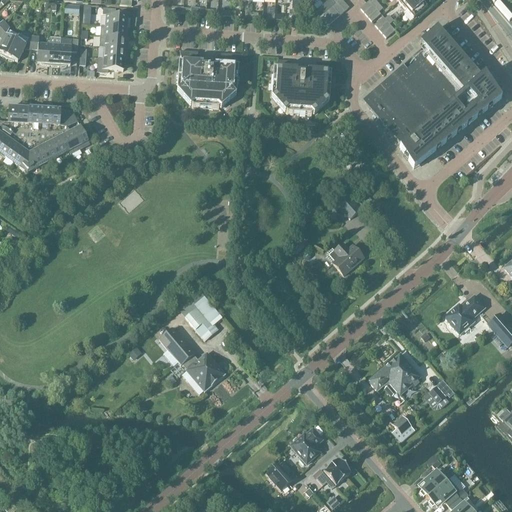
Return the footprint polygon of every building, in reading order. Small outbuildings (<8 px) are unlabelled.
[(332,0),(331,1),(335,6),(336,4),(344,13),(349,9),(341,0),(340,1),(339,0),(332,0)] [(360,10),(364,14),(373,7),(374,8),(378,5),(373,0),(370,4),(369,2),(360,10)] [(401,0),(398,3),(405,12),(418,0),(401,0)] [(421,0),(418,0),(405,12),(413,20),(428,8),(421,0)] [(336,4),(335,6),(332,8),(340,17),(344,13),(336,4)] [(376,11),(368,19),(372,23),(380,15),(379,13),(383,10),(378,5),(374,8),(376,11)] [(364,14),(368,19),(376,11),(374,8),(373,7),(364,14)] [(332,8),(327,12),(335,21),(340,17),(332,8)] [(100,27),(101,27),(126,29),(127,18),(115,17),(115,11),(103,10),(102,17),(100,16),(100,27)] [(327,12),(323,16),(331,25),(335,21),(327,12)] [(331,25),(323,16),(318,19),(326,29),(331,25)] [(374,26),(378,31),(387,23),(389,26),(393,22),(389,17),(385,20),(383,19),(374,26)] [(378,31),(382,35),(391,28),(389,26),(387,23),(378,31)] [(0,56),(6,60),(18,35),(8,31),(9,30),(6,26),(0,33),(0,38),(3,42),(0,47),(0,55),(0,56)] [(101,27),(100,38),(125,40),(128,40),(129,31),(126,30),(126,29),(101,27)] [(391,28),(382,35),(386,40),(395,32),(391,28)] [(423,49),(362,102),(417,166),(492,101),(486,94),(489,90),(437,29),(419,44),(423,49)] [(23,50),(31,51),(34,38),(29,38),(29,39),(19,34),(18,35),(6,60),(13,63),(14,62),(17,63),(23,50)] [(40,66),(48,68),(49,46),(38,45),(39,39),(34,38),(31,51),(38,52),(37,65),(40,65),(40,66)] [(100,38),(99,49),(104,49),(124,51),(127,51),(128,41),(125,41),(125,40),(100,38)] [(60,47),(59,68),(66,68),(66,67),(70,67),(71,54),(77,54),(78,42),(72,41),(71,48),(60,47)] [(48,68),(59,68),(60,47),(49,46),(48,68)] [(104,49),(103,60),(124,62),(126,62),(127,52),(124,52),(124,51),(104,49)] [(192,109),(218,111),(236,95),(238,69),(234,68),(239,57),(221,56),(216,67),(200,66),(197,54),(179,53),(182,65),(179,64),(177,91),(192,109)] [(124,62),(103,60),(97,60),(96,74),(107,75),(108,72),(123,73),(124,62)] [(271,98),(287,115),(293,116),(293,113),(305,113),(305,117),(311,117),(329,102),(329,95),(326,95),(327,83),(330,84),(331,75),(327,75),(328,66),(316,65),(313,74),(291,72),(289,63),(277,62),(277,71),(273,71),(272,80),(276,80),(275,92),(272,91),(271,98)] [(0,155),(27,175),(69,153),(70,156),(89,146),(72,114),(9,109),(7,125),(0,124),(0,155)] [(338,208),(350,221),(360,212),(348,199),(338,208)] [(14,230),(10,236),(17,241),(22,236),(14,230)] [(301,244),(292,252),(296,256),(305,248),(301,244)] [(352,248),(348,251),(343,245),(326,259),(332,265),(343,278),(363,261),(352,248)] [(511,279),(511,262),(503,270),(511,279)] [(461,309),(459,307),(458,306),(444,319),(449,325),(449,327),(452,330),(454,330),(459,336),(473,324),(471,321),(484,310),(474,298),(461,309)] [(182,319),(183,320),(204,343),(218,332),(195,307),(182,319)] [(511,329),(500,316),(488,326),(508,349),(511,344),(511,329)] [(172,330),(159,342),(205,394),(225,376),(206,354),(199,361),(172,330)] [(420,339),(424,343),(429,339),(425,335),(420,339)] [(135,348),(128,354),(133,361),(140,354),(135,348)] [(390,386),(396,394),(397,394),(404,402),(400,397),(412,387),(413,389),(419,384),(417,382),(420,379),(400,356),(384,370),(390,377),(385,382),(390,386)] [(391,399),(396,394),(390,386),(385,382),(390,377),(384,370),(368,383),(377,393),(384,387),(386,389),(384,391),(391,399)] [(171,377),(166,380),(171,387),(176,383),(171,377)] [(444,383),(428,396),(437,406),(444,400),(447,397),(449,399),(450,398),(454,395),(444,383)] [(511,416),(503,424),(504,425),(511,432),(507,435),(511,440),(511,416)] [(389,422),(389,423),(396,430),(401,436),(410,428),(402,418),(393,426),(389,422)] [(294,444),(290,448),(301,460),(299,462),(303,466),(305,465),(306,466),(320,455),(314,447),(316,445),(317,447),(322,442),(313,431),(305,438),(304,436),(299,440),(297,439),(294,442),(294,444)] [(323,474),(316,481),(322,488),(326,484),(332,491),(335,488),(350,475),(338,461),(323,474)] [(275,486),(281,493),(292,483),(287,476),(291,472),(283,463),(279,467),(278,466),(266,476),(270,480),(269,482),(274,488),(275,486)] [(425,497),(427,500),(445,484),(436,473),(423,484),(423,485),(424,485),(425,487),(419,494),(423,498),(425,497)] [(444,504),(448,509),(464,496),(461,492),(460,493),(449,480),(445,484),(427,500),(430,502),(428,504),(432,508),(440,503),(441,505),(442,506),(444,504)] [(313,495),(309,490),(305,493),(310,498),(313,495)] [(469,511),(462,503),(467,499),(464,496),(448,509),(450,511),(469,511)] [(326,504),(332,511),(339,505),(333,498),(326,504)] [(7,501),(1,507),(5,511),(15,511),(16,511),(7,501)]
